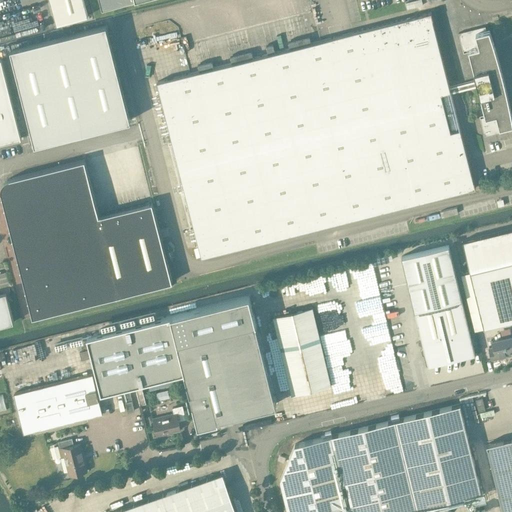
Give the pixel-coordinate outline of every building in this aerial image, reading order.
[(83,0),(50,0),(57,24),(88,16),(83,0)] [(100,0),(102,8),(133,0),(100,0)] [(198,65),(200,71),(157,82),(202,257),(468,189),(468,190),(476,188),(474,181),(451,93),(478,86),(485,114),(480,116),(484,135),(511,129),(510,125),(511,124),(511,116),(510,105),(505,84),(500,63),(490,30),(486,30),(485,26),(459,33),(464,53),(469,51),(476,80),(450,86),(433,19),(431,12),(424,14),(311,43),(310,37),(309,37),(309,36),(288,41),(289,42),(288,42),(290,48),(275,52),(273,44),(273,45),(273,44),(266,45),(266,46),(268,54),(253,57),(252,52),(251,52),(251,51),(231,56),(231,57),(230,57),(232,63),(213,67),(212,62),(211,61),(198,64),(198,65)] [(105,16),(9,41),(35,143),(131,119),(105,16)] [(0,143),(21,138),(1,59),(0,58),(0,143)] [(1,187),(1,190),(1,192),(32,317),(172,281),(152,202),(98,216),(84,160),(9,179),(7,179),(5,181),(3,183),(2,185),(1,187)] [(470,272),(461,274),(475,330),(511,321),(511,228),(463,240),(470,272)] [(448,245),(422,252),(402,256),(428,366),(475,355),(448,245)] [(387,255),(372,259),(374,265),(388,262),(387,255)] [(381,363),(396,360),(374,265),(363,267),(359,282),(365,283),(364,289),(360,290),(361,292),(339,297),(345,299),(350,322),(362,319),(363,321),(369,323),(367,328),(364,329),(361,340),(362,344),(357,345),(367,347),(368,347),(372,347),(374,354),(371,355),(380,357),(381,363)] [(0,325),(14,322),(6,292),(0,293),(0,325)] [(251,295),(190,309),(89,333),(102,389),(186,370),(191,391),(188,391),(188,390),(187,391),(190,403),(191,403),(191,402),(193,401),(198,421),(197,421),(198,425),(209,422),(208,421),(218,419),(218,417),(276,403),(251,295)] [(313,307),(294,312),(273,317),(291,395),(331,386),(313,307)] [(489,349),(492,360),(509,355),(508,350),(511,348),(511,336),(492,341),(494,347),(489,349)] [(24,433),(103,413),(93,373),(14,393),(24,433)] [(476,400),(479,412),(485,410),(482,398),(476,400)] [(412,511),(482,495),(460,404),(400,418),(399,415),(391,416),(392,420),(332,435),(331,431),(325,433),(326,436),(294,444),(280,479),(288,511),(412,511)] [(174,414),(153,419),(157,437),(167,434),(167,432),(180,429),(178,421),(186,419),(183,406),(172,408),(174,414)] [(58,442),(60,449),(61,456),(65,455),(69,475),(87,471),(80,444),(74,446),(72,438),(58,442)] [(508,511),(511,511),(511,438),(487,444),(503,511),(508,511)] [(236,511),(223,473),(112,511),(236,511)]
